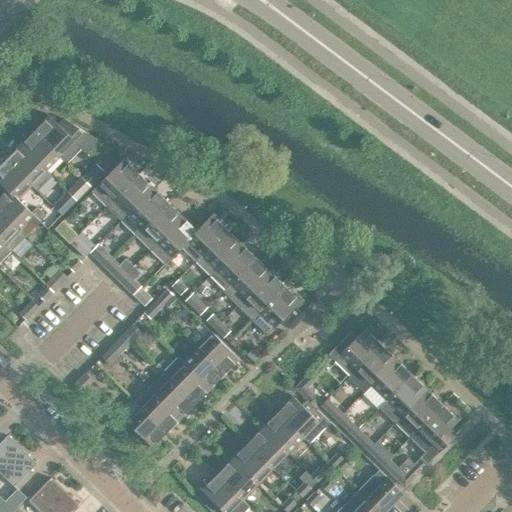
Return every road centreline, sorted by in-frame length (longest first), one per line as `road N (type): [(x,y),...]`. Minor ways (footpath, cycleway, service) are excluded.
road 1 (secondary): [(511,190),(257,0)]
road 2 (residential): [(141,511),(14,385)]
road 3 (residential): [(14,385),(110,291)]
